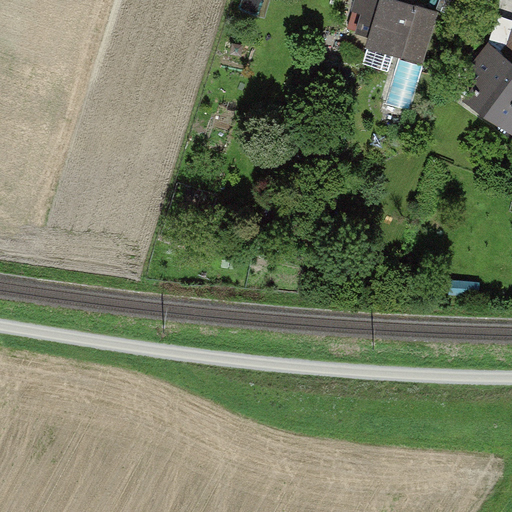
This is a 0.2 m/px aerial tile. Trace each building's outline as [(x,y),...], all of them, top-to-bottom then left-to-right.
[(371,31),(369,37),(424,55),(440,7),(419,0),(353,0),(346,22),(371,31)] [(511,28),(504,50),(490,41),(459,89),(511,122),(511,28)] [(325,164),(333,152),(315,140),(307,152),(325,164)] [(293,224),(296,219),(298,214),(297,208),(293,203),(289,200),(283,198),(277,199),(272,203),(269,207),(267,213),(268,219),(272,224),(276,227),(282,229),(288,228),(293,224)] [(489,217),(486,238),(500,240),(503,218),(489,217)]
